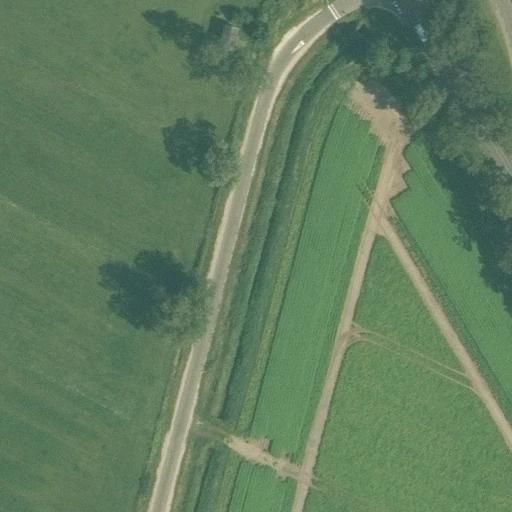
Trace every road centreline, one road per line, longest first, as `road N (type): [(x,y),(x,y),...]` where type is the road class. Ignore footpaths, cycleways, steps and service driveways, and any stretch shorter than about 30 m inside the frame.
road 1 (unclassified): [(159,511),(275,68),(322,18),(352,0)]
road 2 (primary): [(511,166),(408,0)]
